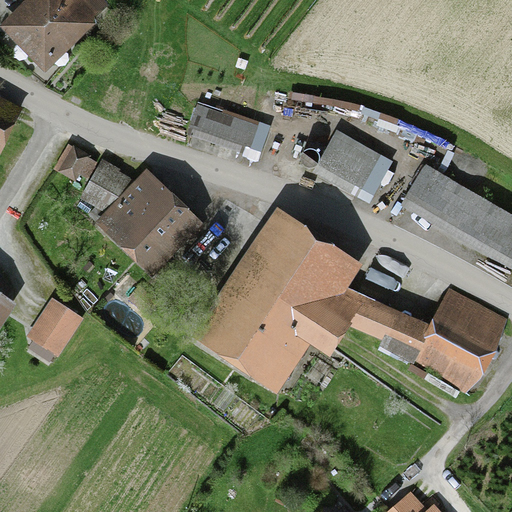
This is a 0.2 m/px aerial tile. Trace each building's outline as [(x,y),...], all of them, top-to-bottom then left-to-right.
[(19,0),(0,19),(0,30),(41,72),(110,6),(104,0),(19,0)] [(261,127),(197,106),(188,136),(252,157),(261,127)] [(0,145),(14,120),(0,112),(0,145)] [(376,162),(334,139),(314,174),(356,197),(376,162)] [(80,182),(94,158),(74,147),(60,170),(80,182)] [(511,211),(425,163),(402,203),(511,265),(511,211)] [(151,276),(200,229),(148,176),(138,185),(101,165),(83,199),(109,214),(99,223),(151,276)] [(450,291),(429,330),(360,299),(355,311),(342,302),(362,272),(282,220),(199,345),(280,398),(313,349),(333,362),(353,332),(390,342),(386,350),(465,395),(508,321),(450,291)] [(0,342),(18,315),(0,303),(0,342)] [(54,359),(77,323),(50,306),(27,342),(54,359)]
